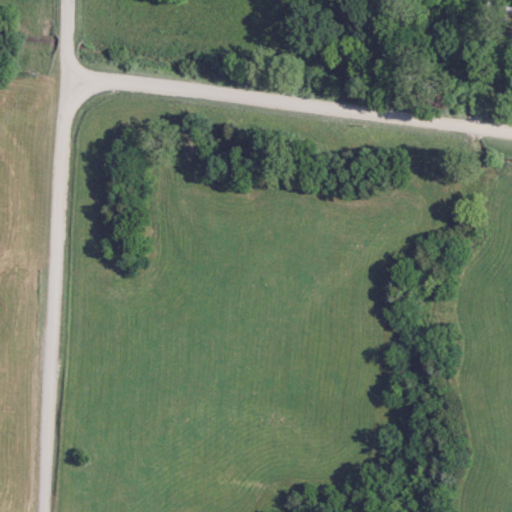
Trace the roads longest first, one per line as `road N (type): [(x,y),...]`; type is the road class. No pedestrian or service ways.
road 1 (residential): [(511,130),(69,83)]
road 2 (residential): [(69,83),(52,511)]
